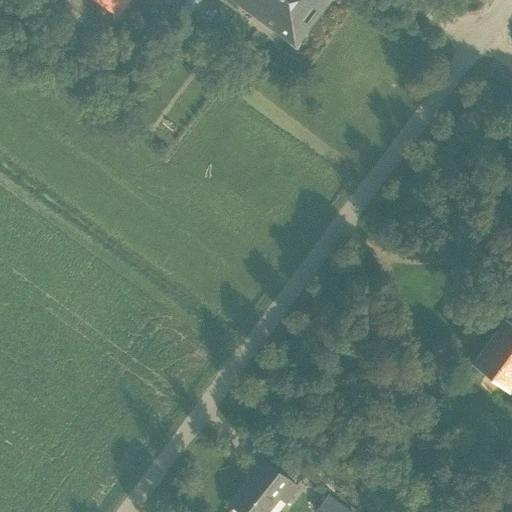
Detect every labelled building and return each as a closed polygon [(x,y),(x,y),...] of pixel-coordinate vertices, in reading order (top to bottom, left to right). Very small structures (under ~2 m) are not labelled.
[(100,0),(120,14),(130,1),(130,0),(100,0)] [(235,0),(296,45),(329,1),(329,0),(235,0)] [(89,73),(93,67),(71,52),(62,64),(82,80),(80,82),(92,90),(98,81),(89,73)] [(511,387),(511,322),(506,318),(476,359),(511,387)] [(287,503),(299,487),(272,466),(264,476),(256,469),(247,480),(250,482),(232,504),(242,511),(269,511),(281,498),(287,503)] [(316,511),(355,511),(329,493),(316,511)]
